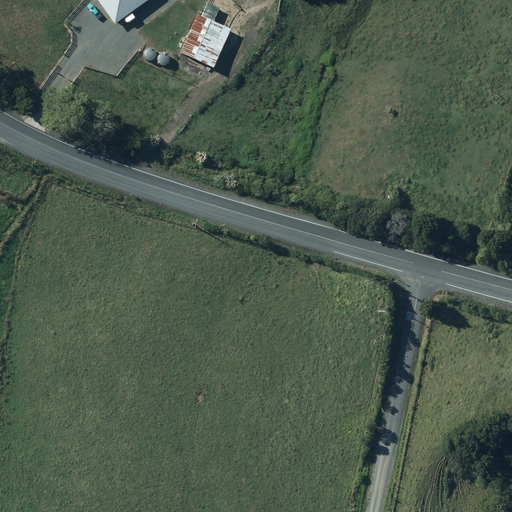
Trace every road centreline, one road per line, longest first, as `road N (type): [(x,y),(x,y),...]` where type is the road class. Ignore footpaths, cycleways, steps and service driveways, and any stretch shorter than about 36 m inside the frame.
road 1 (tertiary): [(0,123),(104,171),(423,267)]
road 2 (unclassified): [(374,511),(423,267)]
